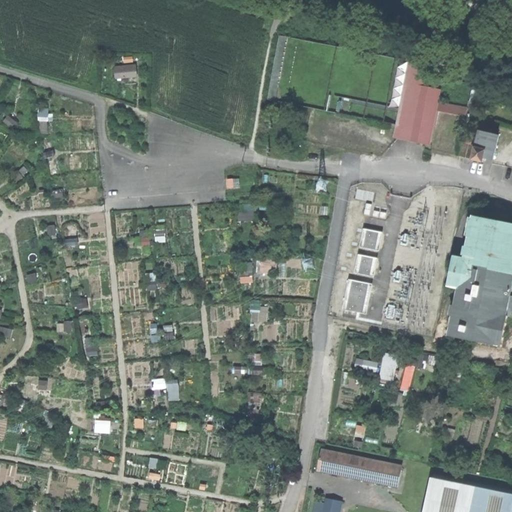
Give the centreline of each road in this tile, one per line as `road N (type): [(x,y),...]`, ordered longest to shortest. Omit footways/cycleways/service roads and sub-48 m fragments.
road 1 (track): [(189,0),(202,42),(192,159)]
road 2 (unclassified): [(405,172),(261,159)]
